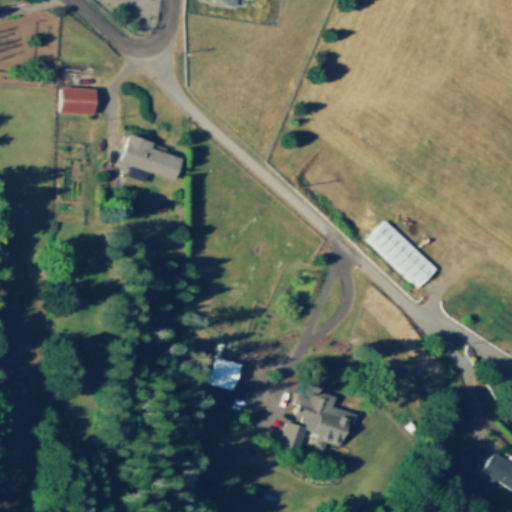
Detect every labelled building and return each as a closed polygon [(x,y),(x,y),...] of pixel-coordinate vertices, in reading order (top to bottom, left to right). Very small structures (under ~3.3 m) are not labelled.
[(54,110),(54,83),(88,84),(88,110),(54,110)] [(115,158),(124,132),(147,140),(146,145),(176,155),(169,177),(144,169),(140,179),(125,174),(128,168),(122,166),(124,162),(115,158)] [(362,236),(379,217),(432,265),(415,285),(362,236)] [(199,379),(209,351),(236,360),(227,388),(199,379)] [(334,440),(334,439),(332,443),(311,434),(313,430),(295,423),(299,413),(289,410),(292,402),(286,400),(292,384),(298,386),(299,384),(329,394),(326,404),(350,412),(347,419),(344,418),(334,440)] [(209,405),(224,409),(229,393),(213,388),(209,405)] [(222,404),(227,391),(243,398),(238,411),(222,404)] [(272,440),(281,418),(300,426),(292,447),(272,440)] [(469,437),(483,445),(468,471),(454,463),(469,437)] [(477,467),(487,449),(511,463),(511,487),(493,476),(490,481),(483,477),(486,472),(477,467)] [(198,461),(200,452),(207,453),(205,462),(198,461)]
